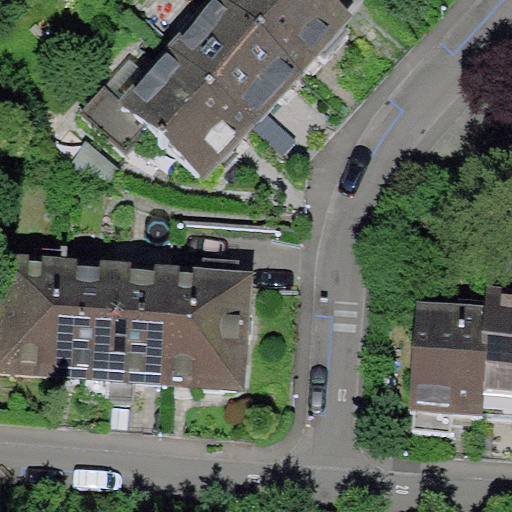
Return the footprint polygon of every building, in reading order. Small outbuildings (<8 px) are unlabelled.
[(229,0),(221,9),(297,78),(308,66),(317,56),(324,62),(348,36),(341,30),(345,25),(317,0),(229,0)] [(297,78),(221,9),(174,61),(250,130),(262,116),(297,78)] [(128,112),(106,92),(82,118),(127,158),(149,134),(202,183),(206,178),(214,184),(220,177),(236,159),(230,152),(250,130),(174,61),(128,112)] [(511,117),(497,134),(511,147),(511,117)] [(511,147),(497,134),(484,147),(477,156),(482,160),(511,188),(511,147)] [(511,188),(482,160),(480,161),(469,174),(461,182),(509,226),(510,227),(511,224),(511,188)] [(447,198),(441,205),(490,249),(494,245),(494,242),(509,226),(461,182),(447,198)] [(65,256),(33,254),(31,275),(8,274),(0,373),(14,375),(56,378),(63,278),(65,256)] [(200,388),(201,391),(223,393),(225,390),(236,391),(244,291),(235,291),(237,269),(205,267),(203,288),(170,285),(162,386),(181,387),(200,388)] [(107,404),(116,282),(78,279),(63,278),(56,378),(86,380),(84,402),(107,404)] [(170,285),(116,282),(107,404),(130,406),(132,384),(142,384),(162,386),(170,285)] [(511,302),(490,301),(489,308),(481,420),(502,421),(511,422),(511,302)] [(481,420),(489,308),(458,306),(457,319),(418,316),(411,415),(414,415),(413,435),(427,436),(450,438),(452,418),(481,420)]
